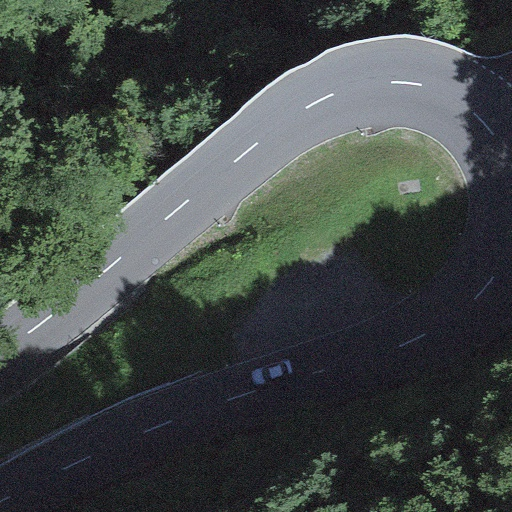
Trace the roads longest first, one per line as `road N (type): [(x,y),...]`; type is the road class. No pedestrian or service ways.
road 1 (secondary): [(511,192),(500,149),(466,106),(419,84),(364,82),(276,128),(0,353)]
road 2 (secondary): [(0,504),(160,425),(414,339),(484,290),(502,261),(511,217)]
